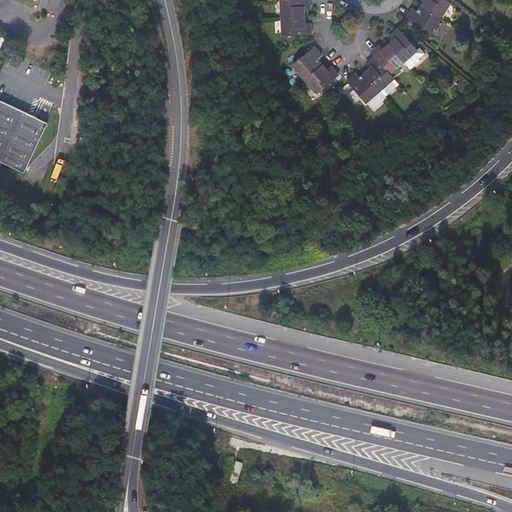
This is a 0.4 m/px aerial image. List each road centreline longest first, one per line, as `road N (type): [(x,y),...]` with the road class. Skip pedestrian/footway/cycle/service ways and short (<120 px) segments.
road 1 (motorway): [(511,159),(433,226),(357,261),(275,285),(124,283),(0,245)]
road 2 (motorway): [(0,345),(511,509)]
road 3 (motorway): [(0,324),(166,378),(511,462)]
road 4 (motorway): [(511,408),(177,327),(0,272)]
road 5 (tertiary): [(132,457),(180,153),(181,92),(165,0)]
road 6 (unclassified): [(77,0),(51,212)]
